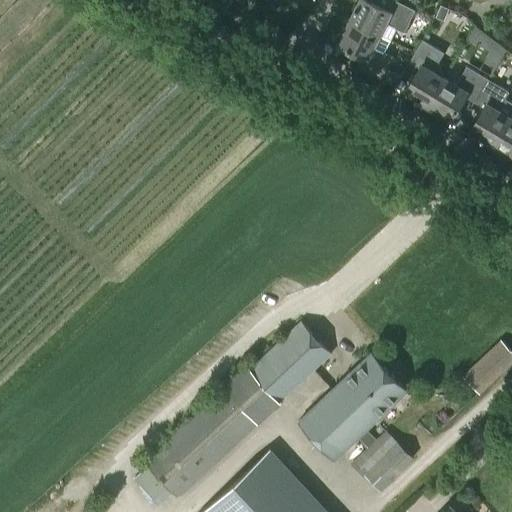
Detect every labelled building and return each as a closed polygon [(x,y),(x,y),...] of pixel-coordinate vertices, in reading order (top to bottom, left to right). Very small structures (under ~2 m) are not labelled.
[(389,0),(384,10),(364,0),(359,0),(350,21),(389,41),(395,29),(403,33),(414,12),(391,0),(389,0)] [(444,21),(449,9),(441,6),(436,17),(444,21)] [(380,79),(391,56),(384,53),(389,41),(350,21),(337,45),(361,57),(356,67),(380,79)] [(475,26),(468,38),(480,46),(487,35),(481,31),(475,26)] [(426,105),(442,79),(431,72),(442,53),(421,40),(407,63),(417,69),(404,92),(426,105)] [(472,102),(485,80),(465,68),(454,86),(442,79),(426,105),(449,118),(462,96),(472,102)] [(485,80),(472,102),(482,108),(469,131),(491,144),(507,118),(511,110),(511,105),(502,100),(506,92),(485,80)] [(511,120),(507,118),(491,144),(511,156),(511,120)] [(177,496),(331,352),(301,320),(250,368),(245,363),(142,459),(177,496)] [(477,393),(511,361),(511,354),(501,342),(462,377),(477,393)] [(336,458),(408,389),(371,350),(299,419),(336,458)] [(352,466),(364,478),(397,444),(384,432),(352,466)] [(364,478),(380,493),(413,460),(397,444),(364,478)] [(327,511),(268,446),(194,511),(327,511)]
